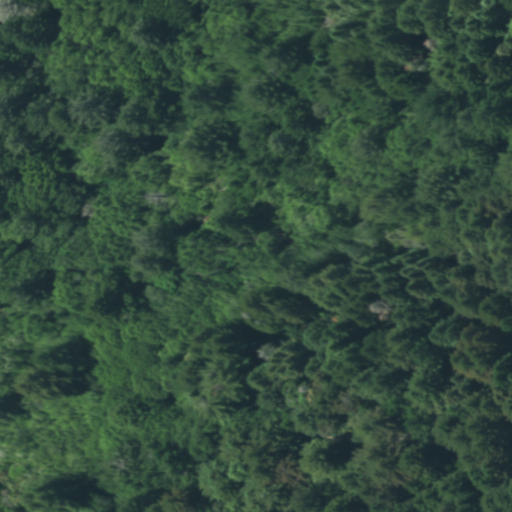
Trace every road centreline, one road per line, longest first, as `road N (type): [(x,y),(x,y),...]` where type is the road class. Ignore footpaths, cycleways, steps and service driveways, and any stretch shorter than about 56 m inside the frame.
road 1 (track): [(511,467),(509,484),(483,482),(381,438),(337,436),(313,460),(300,500),(280,511)]
road 2 (track): [(511,336),(469,315),(455,317),(441,341),(444,352),(511,404)]
